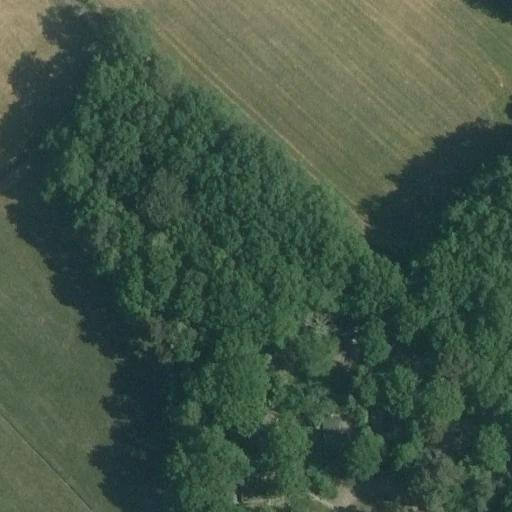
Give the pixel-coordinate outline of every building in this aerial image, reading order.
[(263,452),(281,417),(266,409),(248,444),(263,452)] [(416,411),(372,412),(372,428),(416,428),(416,411)] [(343,468),(340,421),(324,422),(327,469),(343,468)] [(445,469),(464,454),(456,445),(461,441),(452,430),(447,434),(442,428),(434,435),(439,441),(437,442),(432,436),(424,443),(429,449),(421,455),(429,464),(436,458),(437,459),(430,465),(437,475),(445,469)] [(240,489),(243,505),(283,499),(281,483),(240,489)]
